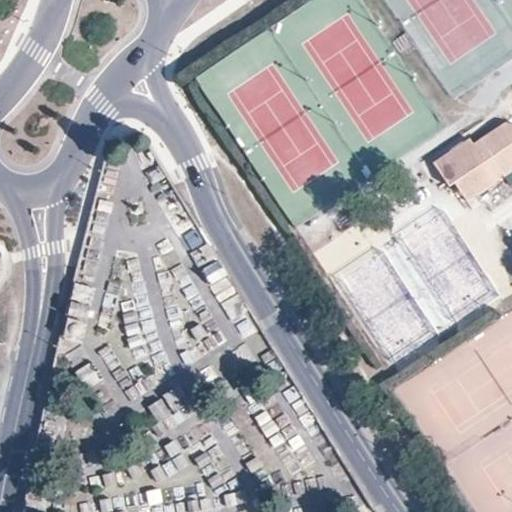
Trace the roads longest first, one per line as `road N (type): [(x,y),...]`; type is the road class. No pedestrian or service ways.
road 1 (tertiary): [(397,511),(237,259),(166,119)]
road 2 (tertiary): [(0,511),(43,250)]
road 3 (tertiary): [(60,0),(39,52),(0,106)]
